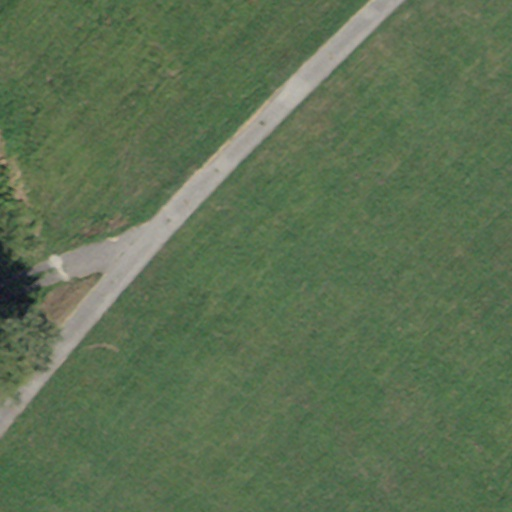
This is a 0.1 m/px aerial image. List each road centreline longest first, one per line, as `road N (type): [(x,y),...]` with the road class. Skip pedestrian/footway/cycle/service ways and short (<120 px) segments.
road 1 (track): [(389,0),(141,247)]
road 2 (track): [(0,419),(141,247)]
road 3 (track): [(141,247),(0,287)]
